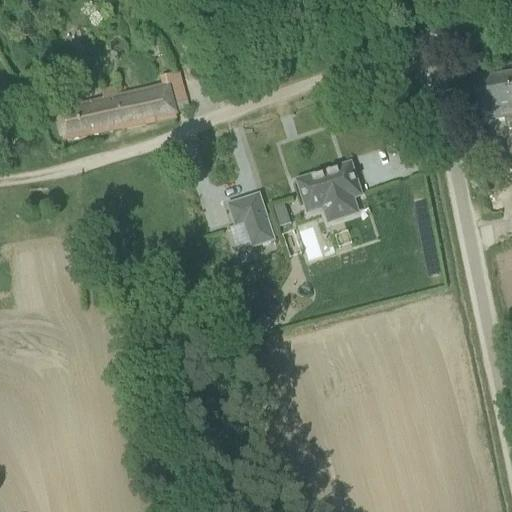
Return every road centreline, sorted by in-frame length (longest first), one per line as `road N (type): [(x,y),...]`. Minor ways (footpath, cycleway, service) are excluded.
road 1 (residential): [(511,453),(428,44)]
road 2 (residential): [(96,155),(428,44)]
